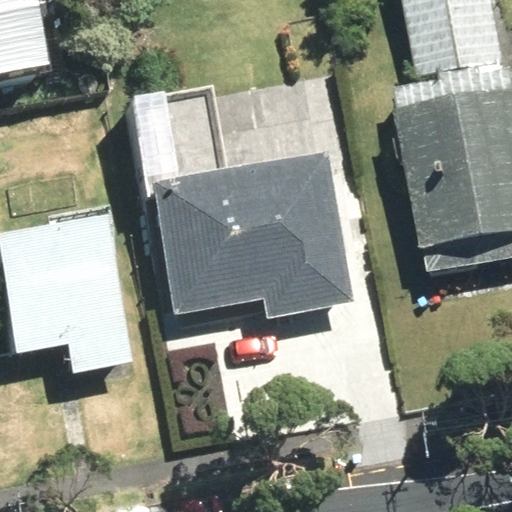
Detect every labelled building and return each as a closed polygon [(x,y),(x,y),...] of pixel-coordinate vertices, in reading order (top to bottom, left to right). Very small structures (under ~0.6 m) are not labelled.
[(0,0),(0,21),(39,14),(36,0),(0,0)] [(492,0),(402,0),(418,89),(386,95),(418,272),(511,254),(511,67),(504,69),(492,0)] [(0,83),(52,73),(39,14),(0,21),(0,83)] [(352,313),(347,290),(302,78),(122,116),(167,328),(254,310),(259,333),(352,313)] [(0,252),(0,330),(8,368),(58,357),(65,387),(126,374),(96,231),(0,252)]
